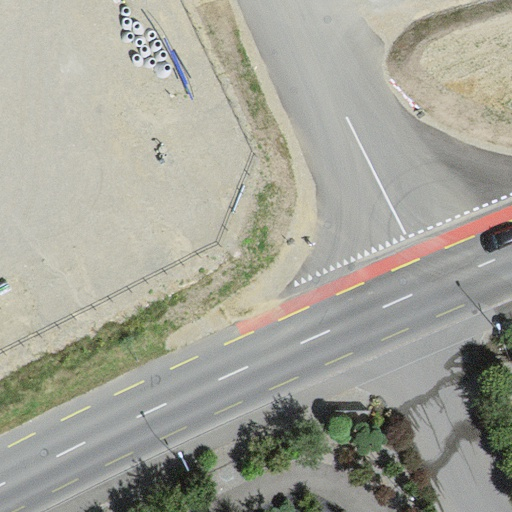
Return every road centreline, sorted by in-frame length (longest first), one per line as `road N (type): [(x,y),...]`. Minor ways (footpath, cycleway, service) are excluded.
road 1 (secondary): [(0,491),(356,320),(511,255)]
road 2 (track): [(356,320),(338,261),(344,151),(271,0)]
road 3 (unknown): [(356,320),(446,441),(472,511)]
